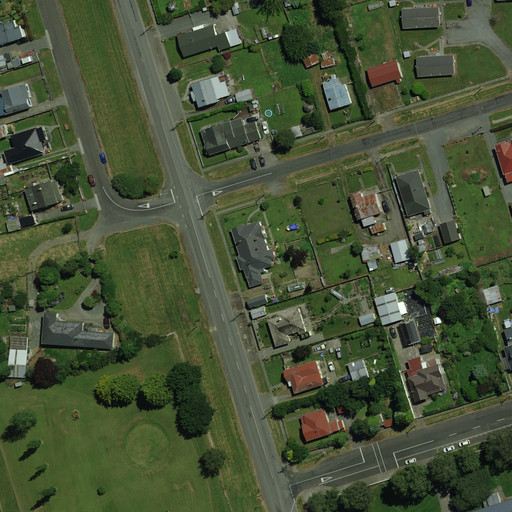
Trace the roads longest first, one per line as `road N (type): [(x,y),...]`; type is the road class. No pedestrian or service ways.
road 1 (residential): [(186,199),(511,97)]
road 2 (tertiary): [(186,199),(276,490)]
road 3 (residential): [(276,490),(511,415)]
road 4 (residential): [(46,0),(102,187),(121,207)]
road 5 (tertiary): [(125,0),(186,199)]
